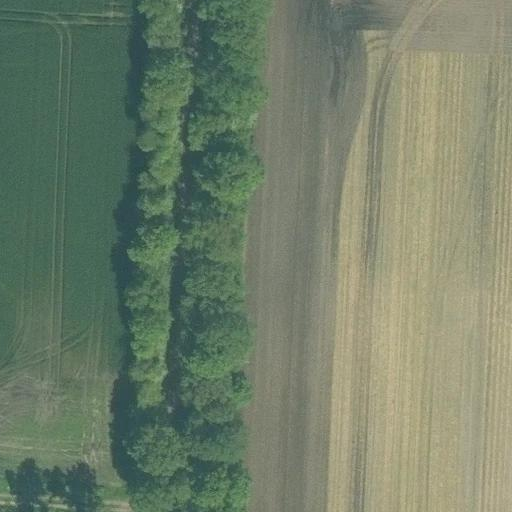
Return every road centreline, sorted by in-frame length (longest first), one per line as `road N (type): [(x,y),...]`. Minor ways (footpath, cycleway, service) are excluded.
road 1 (unclassified): [(158,511),(182,0)]
road 2 (track): [(0,488),(159,497)]
